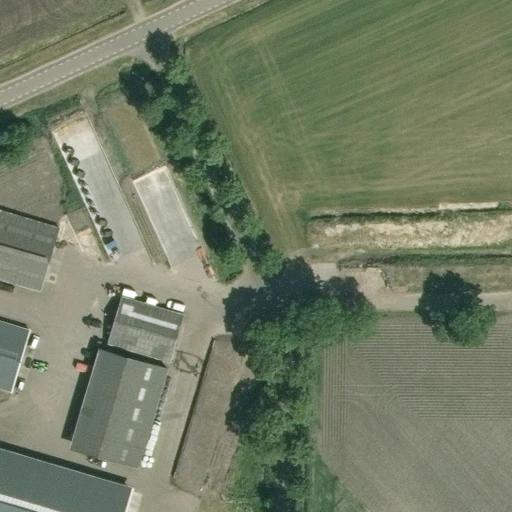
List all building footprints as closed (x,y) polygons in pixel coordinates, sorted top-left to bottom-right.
[(0,278),(40,290),(59,227),(0,210),(0,278)] [(128,262),(153,252),(149,242),(124,253),(128,262)] [(409,280),(409,295),(441,295),(442,281),(409,280)] [(170,361),(184,315),(122,296),(108,343),(170,361)] [(0,387),(11,391),(30,329),(0,320),(0,387)] [(139,468),(168,369),(108,351),(78,450),(139,468)] [(0,511),(125,511),(133,487),(0,447),(0,511)]
